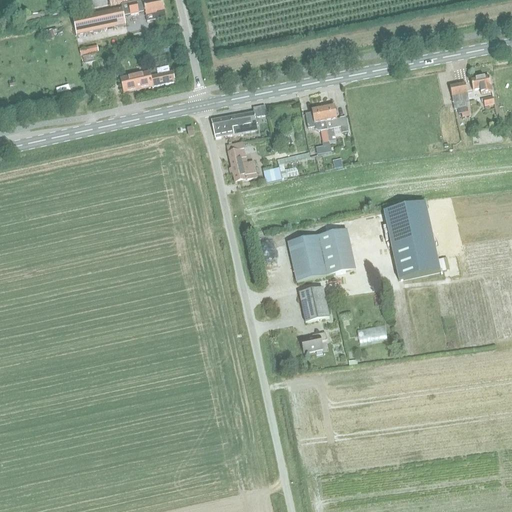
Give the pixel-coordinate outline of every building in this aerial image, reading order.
[(107,6),(106,0),(92,0),(77,3),(79,12),(92,9),(92,10),(107,6)] [(152,0),(149,0),(121,6),(122,10),(124,17),(130,16),(139,15),(139,14),(145,13),(147,23),(166,19),(162,1),(154,3),(152,0)] [(114,11),(73,20),(76,37),(126,26),(124,18),(124,17),(122,10),(114,11)] [(96,42),(79,47),(80,53),(97,48),(96,42)] [(179,44),(173,45),(175,55),(181,54),(179,44)] [(174,69),(175,77),(185,75),(183,67),(174,69)] [(148,79),(147,74),(120,80),(124,95),(174,84),(172,74),(148,79)] [(488,78),(470,81),(472,92),(481,90),(482,96),(491,94),(488,78)] [(465,85),(449,89),(453,107),(468,103),(465,85)] [(493,106),(492,99),(483,101),(484,108),(493,106)] [(468,103),(453,107),(454,112),(458,112),(459,116),(461,116),(462,120),(471,118),(469,109),(470,109),(468,103)] [(334,108),(322,111),(324,123),(328,143),(335,142),(333,130),(341,129),(342,135),(348,134),(345,119),(337,121),(334,108)] [(324,123),(322,111),(312,113),(312,115),(305,116),(308,130),(315,129),(319,133),(320,133),(323,144),(328,143),(324,123)] [(254,115),(211,123),(214,140),(257,132),(254,115)] [(228,155),(235,185),(256,180),(252,164),(247,165),(242,144),(226,148),(228,155)] [(278,179),(276,167),(263,169),(265,181),(278,179)] [(296,170),(285,172),(287,179),(298,177),(296,170)] [(399,283),(440,274),(425,205),(384,214),(399,283)] [(363,256),(376,255),(375,227),(362,227),(363,256)] [(288,245),(296,285),(355,272),(347,232),(288,245)] [(323,290),(299,295),(305,325),(329,319),(323,290)] [(341,318),(350,316),(349,310),(339,312),(341,318)] [(313,339),(301,342),(304,355),(322,351),(321,343),(327,342),(325,335),(312,337),(313,339)]
